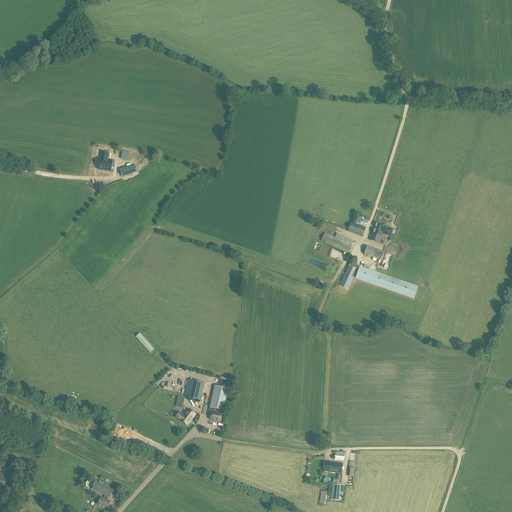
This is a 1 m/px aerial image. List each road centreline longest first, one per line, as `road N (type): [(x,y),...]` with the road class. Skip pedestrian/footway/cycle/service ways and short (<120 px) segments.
road 1 (track): [(443,511),(456,451),(324,445),(328,342),(318,315)]
road 2 (track): [(318,315),(339,267),(368,233),(409,97)]
road 3 (track): [(358,0),(384,17),(405,96),(511,105)]
road 4 (track): [(32,494),(47,423),(0,402)]
